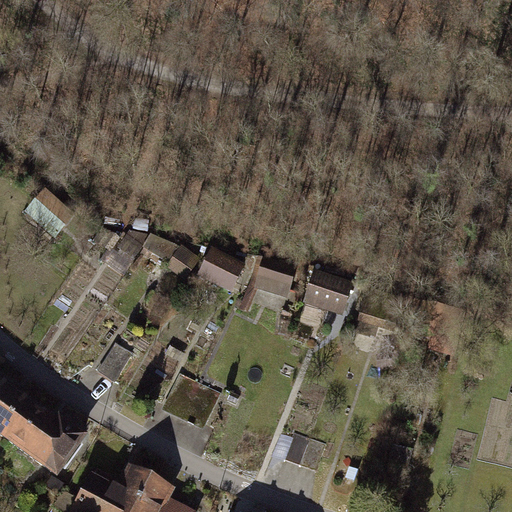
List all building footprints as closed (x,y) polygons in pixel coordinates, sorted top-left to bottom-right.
[(69,216),(42,193),(22,216),(49,239),(69,216)] [(116,242),(99,230),(90,243),(106,255),(116,242)] [(127,265),(145,237),(126,233),(112,256),(127,265)] [(170,246),(148,238),(137,255),(156,267),(170,246)] [(196,259),(178,247),(163,271),(182,282),(196,259)] [(240,268),(210,252),(196,279),(226,295),(240,268)] [(293,270),(259,261),(251,291),(284,301),(293,270)] [(349,287),(310,274),(300,305),(339,317),(349,287)] [(400,304),(366,293),(356,322),(391,333),(400,304)] [(483,320),(420,302),(410,337),(441,345),(438,355),(470,364),(483,320)] [(126,354),(112,345),(95,373),(110,382),(126,354)] [(216,395),(176,376),(161,409),(200,427),(216,395)] [(0,432),(11,441),(36,406),(0,380),(0,432)] [(36,406),(11,441),(56,473),(84,434),(59,416),(55,420),(36,406)] [(323,445),(293,434),(282,463),(311,474),(323,445)] [(391,442),(382,472),(398,476),(406,446),(391,442)] [(138,511),(154,476),(129,463),(120,480),(95,468),(72,511),(138,511)] [(154,476),(138,511),(197,511),(172,499),(178,488),(154,476)] [(393,511),(400,493),(376,485),(367,511),(393,511)]
